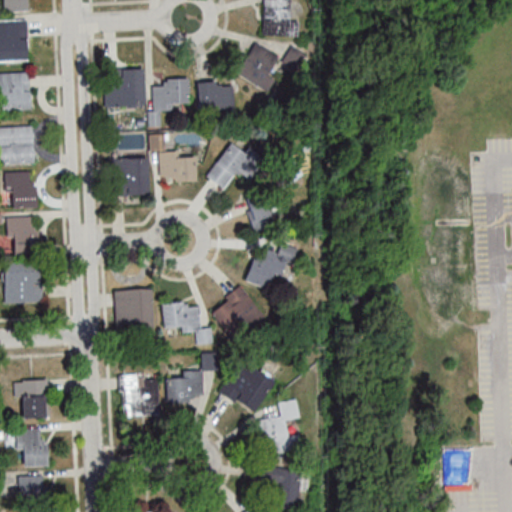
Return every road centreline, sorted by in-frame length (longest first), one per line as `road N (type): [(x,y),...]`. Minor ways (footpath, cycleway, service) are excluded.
road 1 (residential): [(95,511),(72,0)]
road 2 (residential): [(196,17),(74,24)]
